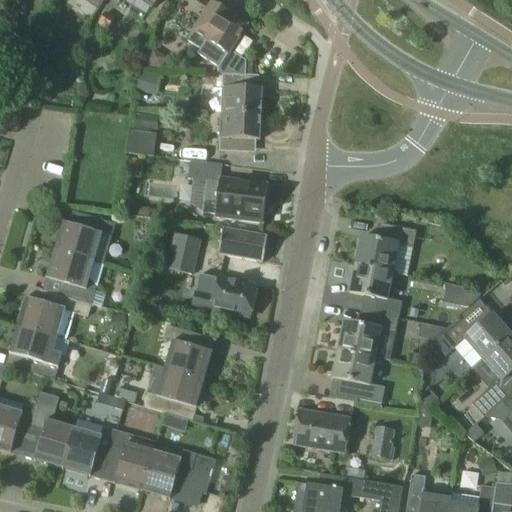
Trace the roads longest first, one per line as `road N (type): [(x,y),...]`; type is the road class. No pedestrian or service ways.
road 1 (residential): [(250,511),(315,168)]
road 2 (residential): [(315,168),(332,70),(306,32),(256,0)]
road 3 (residential): [(315,168),(395,160),(420,138),(451,86)]
road 4 (tertiary): [(334,0),(380,47),(451,86)]
